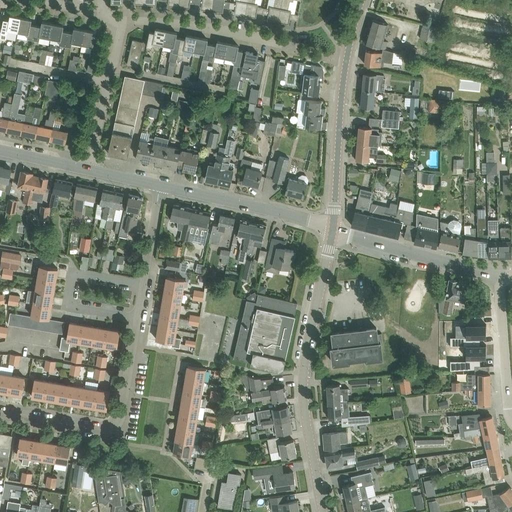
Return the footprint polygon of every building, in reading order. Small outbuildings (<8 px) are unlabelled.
[(202,9),(212,10),(213,0),(198,0),(198,3),(202,4),(202,9)] [(224,1),(224,0),(213,0),(212,10),(223,11),(224,7),(228,7),(229,1),(224,1)] [(240,0),(240,1),(237,0),(237,3),(233,2),(232,8),(236,8),(235,13),(245,15),(248,0),(240,0)] [(262,12),(262,7),(258,6),(258,4),(255,3),(255,0),(248,0),(245,15),(256,17),(257,12),(262,12)] [(278,21),(282,0),(275,0),(274,7),(271,6),(270,8),(266,8),(265,13),(269,14),(268,19),(278,21)] [(300,0),(282,0),(278,21),(289,23),(290,19),(294,19),(296,14),(291,13),(292,10),(288,10),(290,0),(293,1),(293,0),(299,0),(301,0),(300,0)] [(16,40),(17,31),(18,31),(21,17),(11,15),(10,20),(8,20),(4,19),(2,28),(0,27),(0,39),(0,40),(1,38),(7,39),(7,38),(16,40)] [(28,37),(34,39),(36,25),(31,24),(32,19),(21,17),(18,31),(28,33),(28,37)] [(388,24),(382,22),(372,19),(365,43),(375,46),(384,49),(387,41),(383,40),(388,24)] [(40,36),(50,38),(53,24),(43,21),(42,26),(36,25),(34,39),(40,40),(40,36)] [(421,38),(433,41),(434,41),(438,27),(424,23),(421,38)] [(64,26),(53,24),(50,38),(60,40),(60,44),(66,45),(68,31),(63,30),(64,26)] [(73,32),(68,31),(66,45),(72,46),(72,42),(82,44),(85,30),(75,28),(73,32)] [(154,32),(150,31),(147,46),(153,47),(154,42),(164,44),(167,30),(156,28),(155,32),(154,32)] [(81,51),(91,53),(88,71),(94,72),(100,38),(95,37),(96,32),(85,30),(82,44),(81,51)] [(164,44),(172,46),(169,61),(170,61),(169,65),(175,66),(176,62),(177,59),(181,38),(176,37),(177,33),(167,30),(164,44)] [(181,38),(177,59),(182,60),(183,55),(191,56),(191,54),(194,55),(195,51),(197,37),(187,35),(186,39),(181,38)] [(208,39),(197,37),(195,51),(204,53),(203,60),(200,71),(206,72),(207,68),(209,59),(212,44),(207,43),(208,39)] [(133,39),(127,64),(138,66),(144,42),(133,39)] [(217,45),(212,44),(209,59),(215,60),(215,55),(225,57),(228,43),(218,41),(217,45)] [(242,72),(239,72),(241,60),(243,50),(238,49),(239,45),(228,43),(225,57),(224,62),(234,64),(232,74),(238,75),(241,76),(242,72)] [(5,44),(3,53),(6,54),(11,55),(13,46),(5,44)] [(414,58),(414,57),(419,59),(420,55),(416,54),(417,50),(407,47),(404,55),(414,58)] [(365,64),(383,66),(384,62),(392,63),(394,52),(383,48),(382,52),(378,52),(378,51),(367,49),(365,64)] [(258,60),(259,54),(248,49),(243,66),(242,74),(254,77),(253,82),(261,84),(266,61),(260,60),(258,60)] [(70,59),(68,68),(77,70),(80,56),(74,55),(73,59),(70,59)] [(304,74),(302,92),(318,94),(319,86),(321,87),(321,82),(319,81),(319,76),(323,76),(323,77),(324,77),(324,71),(324,68),(322,67),(321,66),(311,64),(311,65),(306,64),(306,63),(305,63),(303,74),(304,74)] [(280,65),(278,79),(285,80),(286,65),(280,65)] [(184,68),(182,77),(189,79),(191,70),(184,68)] [(16,78),(16,69),(6,69),(6,78),(16,78)] [(18,80),(24,81),(26,72),(19,70),(18,80)] [(374,91),(376,77),(380,77),(380,74),(364,72),(363,90),(374,91)] [(34,73),(32,82),(41,84),(43,75),(34,73)] [(144,79),(129,76),(125,75),(108,153),(128,157),(130,147),(142,93),(144,79)] [(49,79),(45,94),(57,97),(60,82),(49,79)] [(148,94),(151,81),(144,79),(142,93),(148,94)] [(421,80),(415,80),(415,86),(414,86),(413,93),(419,94),(420,86),(421,80)] [(154,96),(157,82),(151,81),(148,94),(154,96)] [(163,83),(162,83),(157,82),(154,96),(161,97),(163,83)] [(252,87),(249,101),(257,102),(260,89),(252,87)] [(453,99),(454,91),(439,89),(438,97),(453,99)] [(361,106),(371,107),(373,107),(374,91),(363,90),(361,106)] [(307,112),(323,115),(325,115),(326,112),(325,111),(325,108),(326,108),(321,107),(322,101),(317,100),(318,94),(302,92),(301,92),(300,98),(298,100),(297,112),(299,112),(307,113),(307,112)] [(9,119),(11,107),(14,96),(10,95),(8,102),(5,102),(2,117),(0,116),(0,128),(6,130),(9,119)] [(209,95),(207,103),(216,105),(218,97),(209,95)] [(404,104),(410,104),(408,116),(417,117),(419,97),(405,95),(404,104)] [(190,101),(179,99),(177,108),(188,111),(190,101)] [(430,99),(430,112),(442,112),(443,99),(430,99)] [(150,106),(149,113),(157,115),(159,108),(150,106)] [(263,108),(255,107),(252,120),(260,121),(263,108)] [(75,126),(78,110),(71,109),(68,125),(75,126)] [(383,118),(399,120),(400,110),(383,109),(383,118)] [(36,137),(50,140),(57,111),(50,110),(48,119),(46,118),(44,126),(38,125),(36,137)] [(487,110),(477,110),(477,120),(486,121),(487,110)] [(68,131),(59,129),(61,124),(54,122),(57,111),(50,140),(66,143),(68,131)] [(18,112),(16,120),(9,119),(6,130),(21,133),(25,114),(18,112)] [(307,112),(307,113),(306,125),(317,127),(327,128),(327,125),(326,125),(326,122),(327,122),(327,121),(323,121),(323,115),(307,112)] [(21,133),(36,137),(38,125),(30,123),(32,115),(25,114),(21,133)] [(273,115),(272,123),(278,124),(278,122),(284,123),(284,117),(274,116),(274,115),(273,115)] [(383,118),(382,126),(398,128),(399,120),(383,118)] [(263,133),(264,133),(275,135),(276,131),(278,124),(272,123),(266,121),(265,123),(264,129),(263,133)] [(278,124),(276,131),(282,132),(288,134),(291,124),(284,123),(278,122),(278,124)] [(358,144),(378,145),(370,144),(371,127),(359,126),(358,144)] [(200,142),(207,144),(210,130),(203,128),(200,142)] [(210,130),(207,144),(216,146),(219,132),(210,130)] [(163,165),(167,145),(169,138),(156,135),(155,138),(150,162),(151,158),(153,159),(153,162),(156,162),(155,163),(163,165)] [(150,162),(155,138),(149,137),(148,141),(140,139),(139,145),(137,155),(140,156),(139,159),(142,159),(142,160),(150,162)] [(230,185),(233,175),(234,169),(235,166),(234,166),(235,163),(230,162),(231,156),(232,156),(235,140),(227,138),(226,145),(224,154),(218,182),(230,185)] [(368,160),(368,157),(376,157),(375,162),(386,163),(387,154),(378,154),(378,145),(358,144),(356,159),(368,160)] [(177,168),(178,165),(181,149),(181,148),(167,145),(163,165),(164,165),(164,161),(167,162),(166,165),(169,165),(169,166),(177,168)] [(237,145),(235,156),(242,158),(244,147),(237,145)] [(200,151),(188,148),(187,150),(181,149),(178,165),(184,166),(183,169),(196,172),(200,151)] [(487,152),(487,161),(495,161),(495,152),(487,152)] [(218,182),(224,154),(217,153),(214,165),(209,164),(208,169),(206,179),(218,182)] [(304,197),(308,183),(309,179),(308,177),(307,175),(302,174),(301,175),(299,176),(298,180),(289,178),(289,179),(285,177),(290,158),(280,156),(273,180),(283,183),(284,181),(288,182),(286,192),(304,197)] [(252,160),(246,159),(243,158),(240,167),(247,169),(244,181),(258,185),(261,175),(262,171),(261,170),(263,164),(252,161),(252,160)] [(463,168),(463,159),(454,158),(453,168),(463,168)] [(0,189),(7,191),(9,182),(9,178),(11,169),(0,166),(0,189)] [(392,167),(390,173),(400,176),(401,170),(392,167)] [(22,170),(20,180),(18,187),(27,188),(24,202),(29,203),(35,175),(33,175),(33,173),(22,170)] [(435,171),(435,173),(423,172),(424,171),(418,170),(417,182),(422,182),(422,183),(434,184),(434,185),(441,186),(441,172),(435,171)] [(35,175),(29,203),(33,204),(34,199),(42,201),(44,192),(45,192),(46,188),(48,178),(40,176),(35,175)] [(56,178),(54,188),(53,192),(54,192),(51,204),(57,205),(60,194),(70,196),(71,191),(73,182),(56,178)] [(75,196),(72,217),(81,218),(83,219),(85,199),(95,201),(96,197),(98,187),(78,183),(75,196)] [(106,227),(108,218),(114,191),(104,188),(100,204),(98,203),(96,214),(102,215),(100,226),(105,227),(106,227)] [(369,214),(370,208),(372,202),(373,199),(372,199),(374,192),(373,192),(361,189),(359,197),(363,198),(361,206),(357,205),(352,225),(364,228),(369,213),(369,214)] [(123,209),(125,210),(125,209),(126,210),(127,205),(121,204),(124,193),(114,191),(108,218),(113,219),(117,220),(121,221),(123,209)] [(127,205),(126,210),(125,209),(125,210),(119,235),(127,237),(128,230),(135,232),(138,219),(135,218),(136,212),(140,213),(143,197),(130,194),(128,204),(127,205)] [(8,198),(6,211),(15,213),(18,200),(8,198)] [(379,204),(372,202),(370,208),(369,214),(369,213),(364,228),(377,231),(381,216),(382,216),(383,212),(384,213),(385,211),(388,212),(390,207),(379,204)] [(398,204),(396,203),(391,202),(390,207),(388,212),(397,214),(397,207),(398,204)] [(178,229),(182,229),(180,238),(186,239),(193,208),(174,204),(171,219),(178,221),(178,229)] [(39,219),(49,220),(50,206),(40,205),(39,219)] [(399,207),(397,216),(397,214),(388,212),(385,211),(384,213),(383,212),(382,216),(381,216),(377,231),(399,237),(402,223),(411,225),(414,211),(399,207)] [(193,208),(186,239),(191,240),(195,224),(208,228),(209,222),(211,212),(193,208)] [(440,232),(438,231),(438,218),(417,213),(417,224),(416,227),(418,227),(417,234),(415,241),(415,243),(436,247),(440,232)] [(209,242),(219,244),(222,233),(232,235),(235,218),(221,214),(219,221),(214,220),(209,242)] [(488,240),(488,234),(484,234),(484,228),(486,227),(486,217),(478,217),(478,238),(480,239),(478,249),(477,249),(477,251),(479,252),(478,255),(488,256),(489,256),(488,240)] [(239,229),(238,235),(238,238),(239,241),(241,242),(238,258),(239,262),(246,264),(247,259),(246,259),(248,250),(254,222),(241,219),(239,229)] [(465,236),(465,233),(464,233),(461,234),(460,234),(462,226),(461,223),(458,220),(454,219),(451,220),(449,222),(441,221),(441,226),(442,230),(438,247),(457,251),(458,250),(463,251),(465,236)] [(488,240),(489,256),(499,256),(498,220),(488,220),(488,233),(488,234),(488,240)] [(499,241),(498,220),(499,256),(511,256),(511,241),(511,228),(507,228),(500,228),(500,241),(499,241)] [(254,222),(248,250),(254,251),(255,245),(262,246),(267,225),(254,222)] [(465,236),(463,251),(463,252),(475,254),(475,251),(477,251),(477,249),(478,249),(480,239),(478,238),(476,238),(476,227),(471,228),(471,225),(465,225),(465,233),(465,236)] [(415,241),(417,234),(406,232),(404,238),(415,241)] [(89,251),(91,238),(82,237),(80,250),(89,251)] [(290,268),(290,267),(292,259),(294,260),(296,253),(293,252),(294,250),(280,247),(281,240),(273,239),(266,269),(274,271),(276,265),(290,268)] [(173,244),(172,253),(181,254),(181,245),(173,244)] [(105,247),(102,258),(113,260),(115,249),(105,247)] [(231,251),(224,249),(224,250),(222,258),(221,263),(228,264),(231,251)] [(261,249),(258,262),(265,263),(267,250),(261,249)] [(1,261),(20,264),(22,255),(3,251),(1,261)] [(80,265),(91,267),(93,256),(82,254),(80,265)] [(116,254),(114,262),(120,263),(123,264),(125,256),(116,254)] [(243,277),(243,278),(248,279),(249,279),(253,260),(247,259),(246,264),(243,277)] [(165,267),(178,270),(180,262),(166,260),(165,267)] [(180,262),(179,270),(186,271),(188,263),(180,262)] [(198,263),(196,271),(202,272),(204,264),(198,263)] [(40,265),(38,278),(56,281),(58,269),(58,268),(48,267),(40,265)] [(167,277),(165,289),(184,292),(186,280),(167,276),(167,277)] [(54,294),(56,281),(38,278),(36,291),(54,294)] [(439,312),(451,314),(454,299),(465,301),(469,284),(457,282),(457,280),(450,279),(446,297),(441,296),(439,312)] [(163,302),(181,305),(184,292),(165,289),(163,302)] [(54,294),(36,291),(34,303),(52,306),(54,294)] [(298,302),(291,301),(258,293),(256,302),(247,299),(234,358),(251,362),(251,363),(283,370),(286,358),(285,357),(294,316),(296,317),(296,315),(295,315),(298,302)] [(179,317),(181,305),(163,302),(161,314),(179,317)] [(52,306),(34,303),(32,316),(50,319),(50,318),(52,306)] [(50,319),(32,316),(11,312),(9,324),(63,333),(65,321),(53,319),(50,319)] [(188,326),(189,324),(189,319),(179,317),(161,314),(159,327),(177,330),(178,324),(188,326)] [(70,340),(80,342),(83,324),(71,322),(70,322),(68,337),(62,336),(60,349),(69,351),(70,340)] [(80,342),(92,344),(95,326),(83,324),(80,342)] [(450,337),(449,346),(465,346),(465,344),(479,344),(479,334),(485,334),(485,324),(465,324),(465,337),(450,337)] [(92,344),(105,346),(108,329),(95,326),(92,344)] [(377,327),(363,329),(363,326),(359,327),(359,329),(333,333),(334,347),(332,348),(334,364),(344,362),(350,361),(350,359),(367,357),(367,359),(383,357),(380,341),(379,341),(377,327)] [(180,347),(181,338),(176,337),(177,330),(159,327),(157,338),(157,339),(173,342),(172,346),(180,347)] [(108,329),(105,346),(118,348),(120,330),(120,331),(108,329)] [(450,360),(450,370),(474,369),(474,365),(480,365),(479,355),(485,355),(485,344),(479,344),(465,344),(465,346),(465,360),(450,360)] [(0,390),(10,392),(13,375),(14,364),(16,354),(11,354),(10,363),(9,367),(1,365),(0,372),(0,390)] [(31,364),(32,356),(24,355),(23,364),(31,364)] [(188,366),(186,378),(204,381),(206,368),(188,365),(188,366)] [(490,365),(480,366),(475,366),(475,374),(467,374),(468,381),(453,381),(453,389),(478,389),(478,388),(491,388),(490,373),(490,365)] [(104,380),(105,376),(113,377),(114,371),(106,369),(101,369),(99,379),(104,380)] [(249,376),(237,373),(237,378),(250,380),(253,401),(271,398),(272,401),(287,398),(285,385),(283,386),(282,382),(272,383),(271,377),(273,377),(273,376),(261,378),(249,376)] [(25,377),(13,375),(10,392),(22,395),(25,377)] [(409,376),(400,376),(401,392),(411,392),(409,376)] [(202,393),(204,381),(186,378),(184,390),(202,393)] [(350,379),(351,386),(368,385),(368,378),(350,379)] [(35,379),(34,386),(32,396),(45,398),(48,381),(35,379)] [(45,398),(57,400),(60,383),(48,381),(45,398)] [(57,400),(70,403),(73,385),(60,383),(57,400)] [(348,388),(340,389),(340,384),(327,385),(328,401),(341,400),(349,400),(348,388)] [(70,403),(82,405),(85,387),(73,385),(70,403)] [(82,405),(95,407),(98,389),(85,387),(82,405)] [(491,388),(478,388),(478,389),(478,404),(491,404),(491,388)] [(110,391),(98,389),(95,407),(107,409),(110,391)] [(199,406),(202,393),(184,390),(182,403),(199,406)] [(341,400),(328,401),(329,418),(350,417),(349,401),(341,401),(341,400)] [(441,409),(448,407),(446,400),(439,402),(441,409)] [(197,418),(199,406),(182,403),(180,415),(197,418)] [(288,405),(278,407),(273,408),(273,409),(269,410),(271,416),(255,419),(255,424),(256,424),(290,418),(288,405)] [(392,409),(394,417),(403,415),(401,407),(392,409)] [(248,413),(233,415),(234,421),(248,419),(248,413)] [(464,430),(465,436),(472,435),(472,436),(478,435),(483,434),(496,431),(492,416),(481,419),(480,413),(467,414),(462,415),(464,430)] [(352,416),(352,424),(370,423),(370,414),(352,416)] [(180,415),(178,428),(195,431),(197,418),(180,415)] [(256,424),(258,431),(264,429),(264,427),(272,426),(274,434),(283,433),(293,431),(290,418),(256,424)] [(178,428),(176,440),(193,443),(195,431),(178,428)] [(340,448),(340,443),(347,442),(346,431),(324,433),(325,449),(340,448)] [(496,431),(483,434),(486,448),(499,445),(496,431)] [(0,456),(9,458),(11,445),(13,435),(12,435),(12,436),(0,433),(0,456)] [(282,458),(287,457),(297,455),(294,439),(280,442),(279,436),(268,439),(271,452),(280,450),(282,458)] [(22,463),(29,465),(33,439),(21,437),(19,447),(14,446),(13,451),(15,451),(15,453),(18,453),(18,454),(24,455),(22,463)] [(30,457),(43,459),(46,442),(33,439),(29,465),(30,457)] [(191,456),(193,443),(176,440),(174,452),(173,452),(173,453),(191,456)] [(58,444),(46,442),(43,459),(55,461),(58,444)] [(70,446),(58,444),(55,461),(68,463),(69,455),(71,446),(70,445),(70,446)] [(502,460),(499,445),(486,448),(488,457),(471,461),(472,466),(502,460)] [(328,466),(344,464),(347,463),(347,458),(356,456),(355,448),(326,453),(328,466)] [(385,455),(378,456),(380,464),(386,462),(385,455)] [(9,458),(0,456),(0,463),(8,465),(9,458)] [(378,456),(356,461),(358,469),(380,464),(378,456)] [(208,469),(210,459),(203,457),(201,468),(208,469)] [(502,460),(472,466),(472,467),(465,468),(467,474),(483,471),(486,484),(500,481),(499,477),(505,475),(502,460)] [(84,470),(85,464),(79,463),(73,463),(72,466),(75,467),(73,478),(83,479),(84,470)] [(409,472),(417,470),(415,463),(407,465),(409,472)] [(449,469),(447,463),(439,466),(442,472),(449,469)] [(277,491),(277,489),(296,486),(294,471),(284,473),(282,465),(253,469),(254,478),(265,476),(268,492),(277,491)] [(127,509),(125,497),(120,471),(116,470),(94,466),(95,472),(99,502),(102,501),(105,503),(107,500),(108,501),(109,500),(115,505),(116,506),(114,511),(134,511),(129,511),(127,509)] [(240,484),(242,474),(229,472),(227,482),(223,481),(218,506),(233,508),(237,484),(240,484)] [(347,502),(360,499),(359,498),(364,497),(360,481),(343,485),(345,491),(341,492),(342,497),(346,496),(347,502)] [(23,490),(23,486),(5,483),(3,493),(2,498),(9,499),(11,489),(16,489),(23,491),(23,490)] [(510,505),(511,503),(511,488),(510,486),(501,493),(488,495),(491,511),(497,507),(500,511),(510,505)] [(483,498),(483,496),(481,487),(466,490),(466,491),(468,500),(468,501),(483,498)] [(273,511),(277,511),(299,511),(298,500),(285,502),(284,496),(271,497),(273,511)] [(41,498),(40,505),(38,511),(50,511),(53,500),(41,498)] [(349,511),(362,511),(362,510),(360,499),(347,502),(349,511)] [(19,511),(21,506),(21,503),(8,500),(6,511),(19,511)] [(438,507),(436,500),(429,502),(430,509),(438,507)] [(500,511),(497,507),(491,511),(490,511),(511,511),(511,503),(510,505),(500,511)]
